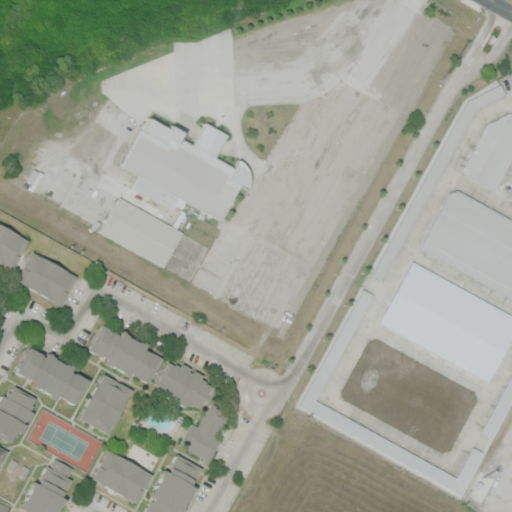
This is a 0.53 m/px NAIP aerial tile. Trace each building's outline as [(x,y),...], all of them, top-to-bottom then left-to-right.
[(381,279),(371,274),(467,100),(499,84),(504,93),(475,109),(381,279)] [(466,175),(463,167),(487,123),(509,112),(511,113),(511,154),(493,190),(466,175)] [(191,144),(204,122),(226,135),(214,156),(233,167),(238,159),(246,163),(249,179),(246,189),(239,186),(220,221),(185,201),(181,208),(174,203),(171,209),(131,186),(137,174),(121,164),(148,117),(167,128),(169,124),(182,132),(180,138),(191,144)] [(421,244),(423,250),(511,299),(511,220),(458,190),(449,192),(421,244)] [(511,372),(480,432),(492,437),(511,399),(511,191),(509,198),(511,199),(511,372)] [(120,197),(181,231),(162,265),(101,231),(120,197)] [(0,263),(0,223),(27,239),(10,269),(0,263)] [(14,279),(30,249),(75,275),(59,305),(14,279)] [(410,260),(511,314),(511,333),(486,381),(377,322),(410,260)] [(460,493),(299,404),(362,288),(373,293),(315,399),(456,476),(472,446),(482,452),(460,493)] [(100,324),(117,334),(120,330),(145,344),(143,349),(160,358),(147,382),(130,372),(128,376),(102,362),(104,358),(87,349),(100,324)] [(47,351),(72,365),(70,369),(87,379),(73,405),(56,396),(53,400),(28,385),(30,382),(13,372),(27,346),(44,356),(47,351)] [(166,359),(178,366),(180,363),(201,375),(199,378),(209,384),(196,408),(187,402),(184,407),(161,394),(163,390),(152,384),(166,359)] [(131,389),(106,434),(77,417),(102,373),(131,389)] [(0,395),(1,394),(4,395),(10,384),(35,398),(28,410),(33,413),(21,434),(16,432),(11,443),(0,437),(0,395)] [(198,426),(210,404),(228,415),(216,437),(220,439),(208,462),(177,444),(190,421),(198,426)] [(89,478),(106,447),(151,473),(134,503),(89,478)] [(161,469),(165,471),(174,453),(200,468),(190,485),(195,487),(181,511),(142,511),(151,496),(147,493),(161,469)] [(30,480),(35,483),(45,465),(48,467),(53,458),(71,468),(66,477),(70,479),(59,497),(64,499),(56,511),(18,511),(21,508),(16,505),(30,480)] [(0,511),(0,502),(8,507),(5,511),(0,511)]
